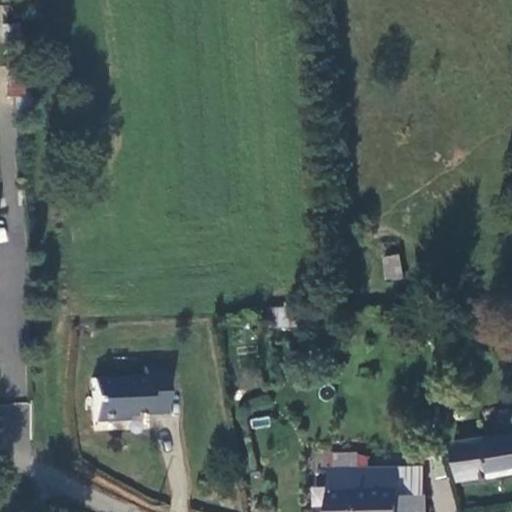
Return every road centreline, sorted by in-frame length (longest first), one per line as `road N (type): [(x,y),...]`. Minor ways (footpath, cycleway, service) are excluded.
road 1 (track): [(48,477),(57,291),(49,59),(31,0)]
road 2 (unclassified): [(0,452),(120,511)]
